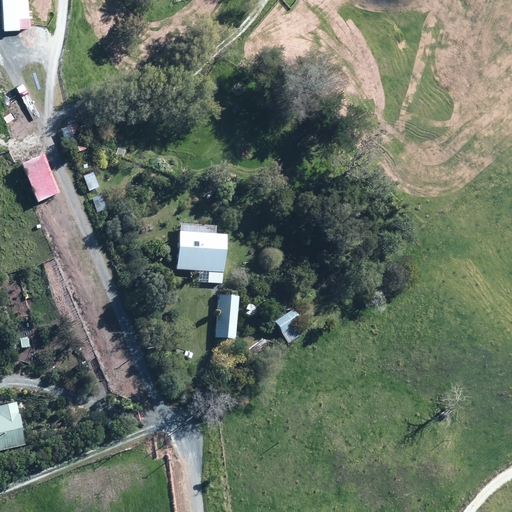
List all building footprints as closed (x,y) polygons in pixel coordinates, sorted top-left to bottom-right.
[(31,0),(1,0),(2,30),(32,30),(31,0)] [(45,147),(22,156),(42,207),(65,198),(45,147)] [(178,229),(176,269),(201,270),(201,282),(225,283),(227,231),(178,229)] [(237,344),(239,295),(217,294),(215,337),(231,338),(231,344),(237,344)] [(294,307),(274,320),(288,342),(308,330),(294,307)] [(0,413),(0,450),(27,445),(19,410),(0,413)]
